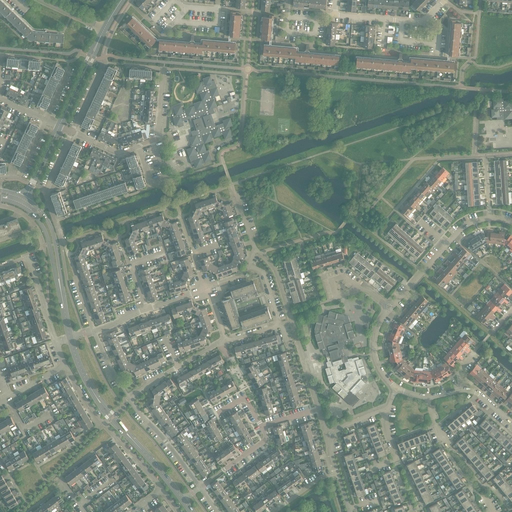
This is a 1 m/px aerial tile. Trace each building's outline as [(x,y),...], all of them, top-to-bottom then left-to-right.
[(0,0),(0,11),(26,37),(29,40),(63,43),(64,35),(35,32),(33,32),(32,31),(0,0)] [(146,5),(140,0),(138,0),(136,3),(142,9),(146,5)] [(422,7),(416,1),(412,5),(419,11),(422,7)] [(230,36),(239,37),(241,15),(241,13),(231,12),(231,14),(232,15),(230,36)] [(261,39),(270,40),(272,18),(274,18),(274,15),(263,14),(263,17),(261,39)] [(133,17),(127,24),(150,47),(157,40),(133,17)] [(461,23),(461,21),(461,19),(451,18),(450,22),(452,23),(449,55),(458,56),(461,23)] [(152,27),(150,28),(159,37),(161,35),(152,27)] [(159,41),(159,49),(202,53),(203,49),(235,52),(234,58),(237,59),(238,43),(203,40),(202,44),(159,41)] [(260,60),(262,61),(263,55),(295,57),(295,61),(338,65),(339,56),(296,52),(296,48),(261,45),(260,60)] [(3,63),(3,67),(11,68),(12,59),(11,59),(11,57),(7,57),(6,64),(3,63)] [(356,66),(410,71),(410,67),(453,71),(453,77),(456,77),(457,62),(454,62),(411,58),(411,62),(357,58),(356,66)] [(36,61),(34,61),(33,70),(38,71),(41,71),(42,67),(39,67),(39,61),(40,60),(36,60),(36,61)] [(60,65),(56,63),(53,70),(61,74),(62,73),(63,74),(65,70),(59,67),(60,65)] [(107,70),(107,71),(115,75),(118,67),(115,66),(114,68),(108,66),(106,69),(107,70)] [(130,67),(130,68),(130,74),(127,74),(127,78),(135,78),(136,69),(134,69),(134,68),(130,67)] [(147,70),(146,79),(154,80),(154,76),(152,76),(152,71),(152,70),(152,69),(148,69),(148,70),(147,70)] [(61,74),(53,70),(51,75),(59,79),(61,74)] [(107,71),(104,76),(113,80),(115,75),(107,71)] [(59,79),(51,75),(48,80),(57,84),(59,81),(58,81),(59,79)] [(103,77),(101,81),(110,85),(113,80),(104,76),(104,78),(103,77)] [(176,126),(183,124),(183,121),(189,119),(190,121),(191,121),(195,130),(191,131),(193,136),(189,138),(192,145),(190,145),(191,148),(186,149),(192,164),(194,163),(196,168),(203,166),(202,163),(212,160),(209,150),(206,151),(204,144),(212,141),(211,138),(223,134),(225,139),(233,137),(229,127),(233,126),(230,118),(223,121),(223,123),(215,126),(211,114),(215,113),(213,108),(217,107),(214,99),(216,99),(215,97),(220,95),(214,80),(212,81),(210,76),(203,79),(204,81),(194,85),(197,94),(200,94),(202,101),(194,104),(194,106),(183,110),(181,105),(173,108),(176,115),(173,116),(174,119),(173,119),(176,126)] [(57,84),(48,80),(46,85),(55,89),(55,88),(56,88),(57,84)] [(101,84),(100,86),(108,90),(110,85),(101,81),(100,84),(101,84)] [(44,90),(53,94),(54,91),(55,89),(46,85),(44,90)] [(98,88),(97,91),(106,95),(108,90),(100,86),(99,88),(98,88)] [(10,99),(14,90),(9,88),(8,91),(6,90),(5,90),(3,95),(10,99)] [(145,96),(154,96),(155,88),(149,88),(148,91),(145,90),(145,96)] [(14,90),(10,99),(15,101),(20,90),(18,89),(17,92),(14,90)] [(20,90),(15,101),(20,103),(23,95),(20,93),(21,91),(20,90)] [(42,95),(50,99),(51,98),(53,94),(44,90),(42,95)] [(96,94),(95,96),(104,100),(106,95),(97,91),(95,94),(96,94)] [(23,95),(20,103),(27,106),(29,101),(27,100),(30,93),(28,92),(26,96),(23,95)] [(50,99),(42,95),(39,100),(48,104),(50,99)] [(94,97),(92,101),(101,105),(104,100),(95,96),(94,98),(94,97)] [(511,105),(511,106),(511,101),(503,101),(503,98),(493,99),(493,109),(491,110),(491,118),(496,117),(497,120),(511,119),(511,105)] [(47,106),(48,104),(39,100),(36,108),(39,109),(41,107),(47,110),(48,106),(47,106)] [(91,104),(91,106),(99,110),(101,105),(92,101),(91,104)] [(0,110),(0,114),(7,118),(9,113),(6,112),(7,109),(2,106),(0,110)] [(89,107),(88,111),(97,115),(99,110),(91,106),(90,107),(89,107)] [(87,114),(86,116),(94,120),(97,115),(88,111),(86,114),(87,114)] [(86,116),(84,121),(92,125),(94,120),(86,116)] [(152,117),(143,116),(143,121),(146,121),(145,124),(151,125),(152,117)] [(27,127),(35,131),(36,130),(37,130),(39,126),(38,126),(33,124),(34,121),(30,119),(29,122),(27,127)] [(86,128),(85,130),(85,131),(89,132),(92,125),(84,121),(83,122),(82,122),(80,125),(86,128)] [(25,132),(33,136),(35,131),(27,127),(25,132)] [(98,139),(103,141),(108,131),(103,128),(98,139)] [(136,133),(139,141),(147,138),(145,132),(146,132),(146,131),(146,130),(144,129),(141,130),(141,131),(136,133)] [(107,144),(112,133),(108,131),(103,141),(107,144)] [(131,134),(134,143),(139,141),(136,133),(133,134),(132,131),(130,131),(130,132),(131,134)] [(33,136),(25,132),(22,137),(31,141),(33,138),(32,138),(33,136)] [(112,133),(107,144),(112,146),(113,143),(118,145),(119,134),(118,138),(116,138),(114,137),(115,136),(115,134),(112,133)] [(129,144),(126,136),(121,138),(121,137),(123,137),(122,136),(122,134),(121,134),(119,134),(118,145),(123,144),(124,146),(129,144)] [(20,142),(28,146),(29,144),(30,145),(31,141),(22,137),(20,142)] [(28,146),(20,142),(18,147),(27,151),(28,148),(28,147),(28,146)] [(72,146),(71,148),(80,152),(83,144),(80,143),(78,145),(72,142),(71,146),(72,146)] [(15,152),(24,156),(25,154),(27,151),(18,147),(15,152)] [(71,148),(69,153),(78,157),(80,152),(71,148)] [(94,159),(98,151),(93,149),(90,157),(88,160),(90,160),(91,158),(94,159)] [(98,151),(94,159),(97,161),(96,163),(98,164),(103,153),(98,151)] [(13,157),(22,161),(24,156),(15,152),(13,157)] [(68,154),(66,157),(75,162),(78,157),(69,153),(68,154)] [(103,153),(98,164),(99,165),(100,162),(103,163),(102,165),(103,165),(107,155),(103,153)] [(125,155),(128,163),(137,160),(136,158),(138,158),(136,154),(130,156),(129,154),(125,155)] [(107,168),(112,157),(107,155),(103,165),(107,167),(106,168),(107,168)] [(21,162),(22,161),(13,157),(10,164),(13,166),(14,164),(19,166),(20,164),(21,165),(22,163),(21,162)] [(65,161),(64,163),(73,167),(75,162),(66,157),(64,161),(65,161)] [(112,157),(107,168),(108,169),(110,166),(113,168),(117,159),(112,157)] [(128,163),(130,168),(138,165),(137,160),(128,163)] [(63,164),(62,167),(71,172),(73,167),(64,163),(64,164),(63,164)] [(130,168),(131,173),(141,170),(139,166),(139,167),(138,165),(130,168)] [(60,171),(60,173),(68,177),(71,172),(62,167),(60,171)] [(439,172),(445,177),(449,173),(443,168),(439,172)] [(131,173),(133,178),(142,175),(141,174),(142,173),(141,170),(131,173)] [(435,176),(442,181),(445,177),(439,172),(435,176)] [(60,173),(57,178),(66,182),(68,177),(60,173)] [(133,178),(135,184),(144,181),(142,175),(133,178)] [(432,180),(438,185),(442,181),(435,176),(432,180)] [(60,185),(59,187),(63,189),(66,182),(57,178),(57,179),(56,178),(54,182),(60,185)] [(428,184),(433,188),(434,189),(438,185),(432,180),(428,184)] [(135,184),(138,191),(142,190),(141,187),(147,185),(146,181),(144,182),(144,181),(135,184)] [(429,192),(433,188),(428,184),(426,182),(423,186),(429,192)] [(120,185),(123,194),(127,193),(126,192),(128,191),(125,183),(120,185)] [(123,194),(120,185),(115,186),(118,195),(119,195),(123,194)] [(118,195),(115,186),(110,188),(113,197),(116,196),(118,195)] [(419,190),(426,196),(429,192),(423,186),(419,190)] [(113,197),(110,188),(105,190),(108,199),(109,198),(109,199),(113,197)] [(56,193),(52,195),(50,195),(51,199),(53,199),(53,200),(62,197),(59,189),(55,191),(56,193)] [(99,192),(103,201),(106,200),(106,199),(108,199),(105,190),(99,192)] [(416,194),(422,200),(426,196),(419,190),(416,194)] [(103,201),(99,192),(94,193),(97,202),(99,202),(103,201)] [(97,202),(94,193),(89,195),(92,205),(96,203),(97,202)] [(412,199),(418,204),(422,200),(416,194),(412,199)] [(92,205),(89,195),(84,197),(87,206),(89,205),(89,206),(92,205)] [(210,199),(213,207),(214,207),(223,211),(223,212),(231,209),(230,206),(232,205),(232,203),(225,205),(222,203),(223,201),(222,201),(220,203),(217,201),(215,195),(213,196),(214,198),(210,199)] [(213,207),(210,199),(207,200),(206,196),(204,197),(208,209),(213,207)] [(53,200),(55,205),(64,202),(62,197),(53,200)] [(87,206),(84,197),(79,199),(82,208),(86,207),(85,206),(87,206)] [(200,203),(203,211),(208,209),(204,197),(202,198),(203,201),(200,203)] [(82,208),(79,199),(74,201),(77,209),(78,209),(82,208)] [(409,203),(415,208),(418,204),(412,199),(409,203)] [(189,220),(190,223),(198,220),(198,219),(202,211),(203,211),(200,203),(197,204),(196,201),(194,202),(196,208),(194,212),(192,211),(192,212),(194,213),(192,216),(186,219),(187,221),(189,220)] [(55,205),(57,211),(65,208),(64,202),(55,205)] [(415,208),(409,203),(405,207),(411,212),(415,208)] [(433,217),(442,208),(438,204),(429,214),(433,217)] [(411,212),(405,207),(401,211),(408,216),(411,212)] [(57,212),(56,212),(57,216),(64,214),(64,216),(68,215),(65,208),(57,211),(57,212)] [(442,208),(433,217),(438,221),(446,211),(442,208)] [(231,209),(223,212),(225,217),(234,214),(234,212),(232,212),(231,209)] [(446,211),(438,221),(442,225),(450,215),(446,211)] [(157,217),(160,225),(161,225),(169,229),(170,230),(178,227),(177,224),(179,224),(178,221),(172,223),(169,222),(170,220),(169,219),(167,221),(164,220),(162,213),(159,214),(160,216),(157,217)] [(151,215),(155,227),(160,225),(157,217),(154,218),(153,215),(151,215)] [(450,215),(442,225),(446,228),(454,219),(450,215)] [(140,219),(145,231),(150,229),(147,221),(144,222),(142,218),(140,219)] [(0,236),(21,229),(17,219),(6,223),(6,222),(1,224),(2,225),(0,225),(0,236)] [(190,227),(190,229),(200,225),(199,222),(203,221),(202,219),(198,220),(190,223),(191,226),(190,227)] [(226,228),(233,226),(235,225),(234,223),(233,223),(232,220),(224,223),(226,228)] [(127,245),(135,242),(135,241),(138,233),(139,232),(137,224),(134,225),(133,223),(130,224),(133,230),(131,233),(129,232),(128,234),(131,235),(129,238),(122,240),(123,243),(126,242),(127,245)] [(387,233),(391,237),(399,227),(395,224),(387,233)] [(200,225),(190,229),(191,231),(192,230),(193,233),(202,230),(200,225)] [(227,233),(235,231),(236,230),(235,227),(236,227),(235,225),(233,226),(226,228),(227,233)] [(172,235),(181,232),(180,230),(179,230),(178,227),(170,230),(172,235)] [(395,240),(403,231),(399,227),(391,237),(395,240)] [(202,230),(193,233),(195,237),(193,237),(194,239),(203,236),(202,230)] [(403,231),(395,240),(399,244),(408,235),(403,231)] [(485,237),(486,243),(487,243),(495,243),(496,233),(493,233),(493,232),(487,231),(487,237),(485,237)] [(173,241),(182,238),(181,234),(182,234),(181,232),(172,235),(173,241)] [(503,244),(505,239),(504,239),(505,232),(499,232),(499,233),(496,233),(495,243),(503,244)] [(474,238),(479,247),(486,243),(485,237),(484,238),(482,236),(481,234),(481,233),(476,236),(476,237),(474,238)] [(97,238),(100,246),(101,246),(109,250),(109,251),(118,248),(117,245),(119,244),(118,242),(112,244),(108,243),(109,240),(108,240),(107,242),(104,241),(101,234),(99,235),(100,237),(97,238)] [(90,236),(94,248),(100,246),(97,238),(93,239),(92,235),(90,236)] [(227,245),(239,241),(238,237),(239,237),(239,235),(229,238),(230,241),(227,243),(227,245)] [(399,244),(403,248),(412,238),(408,235),(399,244)] [(505,239),(503,244),(509,249),(511,246),(511,236),(511,235),(507,240),(505,239)] [(203,236),(194,239),(195,241),(196,240),(197,244),(205,241),(203,236)] [(182,238),(173,241),(175,246),(185,242),(184,240),(183,241),(182,238)] [(416,242),(412,238),(403,248),(408,251),(416,242)] [(479,247),(474,238),(471,240),(471,239),(466,241),(469,247),(468,247),(472,251),(479,247)] [(77,263),(85,260),(84,259),(88,250),(89,250),(87,242),(83,243),(83,240),(80,241),(83,248),(81,251),(79,250),(78,251),(80,252),(79,256),(72,258),(73,260),(75,259),(77,263)] [(127,250),(128,250),(137,247),(135,242),(127,245),(128,248),(126,248),(127,250)] [(175,246),(177,251),(185,248),(184,245),(185,244),(185,242),(175,246)] [(408,251),(412,255),(420,245),(416,242),(408,251)] [(234,254),(242,251),(243,251),(242,248),(243,247),(242,245),(240,246),(233,249),(234,254)] [(420,245),(412,255),(416,258),(424,249),(420,245)] [(460,252),(467,259),(471,255),(460,245),(458,247),(462,250),(460,252)] [(128,250),(127,250),(128,252),(129,252),(130,255),(139,252),(137,247),(128,250)] [(111,256),(121,253),(120,251),(119,251),(118,248),(109,251),(111,256)] [(186,250),(185,248),(177,251),(176,251),(178,257),(186,254),(185,250),(186,250)] [(243,251),(242,251),(234,254),(235,255),(231,263),(230,264),(233,272),(236,271),(237,273),(239,272),(237,266),(238,262),(241,263),(241,262),(239,261),(241,258),(247,255),(246,253),(244,254),(243,251)] [(453,253),(464,263),(467,259),(460,252),(458,255),(454,252),(453,253)] [(113,261),(121,258),(120,255),(121,255),(121,253),(111,256),(113,261)] [(353,266),(361,256),(357,253),(349,262),(353,266)] [(453,260),(460,267),(464,263),(453,253),(451,255),(455,258),(453,260)] [(361,256),(353,266),(357,269),(365,259),(361,256)] [(202,265),(210,262),(208,257),(199,260),(199,262),(200,262),(202,265)] [(113,261),(112,262),(113,267),(122,264),(121,261),(122,260),(121,258),(113,261)] [(182,266),(191,263),(191,261),(189,262),(188,258),(180,261),(182,266)] [(285,266),(297,263),(295,258),(283,261),(285,266)] [(365,259),(357,269),(362,273),(369,263),(365,259)] [(77,268),(82,267),(86,265),(85,260),(77,263),(78,266),(76,266),(77,268)] [(446,262),(457,271),(460,267),(453,260),(451,263),(447,260),(446,262)] [(223,275),(220,268),(220,267),(218,267),(210,263),(210,262),(202,265),(203,268),(200,269),(201,271),(208,269),(211,271),(210,273),(211,274),(212,271),(216,273),(218,279),(220,279),(219,276),(223,275)] [(446,269),(453,275),(457,271),(446,262),(444,263),(448,266),(446,269)] [(191,263),(182,266),(184,271),(192,269),(191,265),(192,265),(191,263)] [(287,272),(299,268),(297,263),(285,266),(287,272)] [(369,263),(362,273),(366,276),(374,266),(369,263)] [(220,268),(223,275),(226,274),(226,275),(228,275),(227,272),(225,265),(220,267),(220,268)] [(15,277),(15,278),(16,281),(18,280),(16,277),(20,275),(21,274),(20,272),(22,271),(23,270),(22,268),(21,268),(20,266),(12,269),(14,274),(15,277)] [(374,266),(366,276),(370,279),(372,278),(379,268),(378,269),(374,266)] [(140,277),(150,273),(148,268),(140,271),(141,274),(140,275),(140,277)] [(288,277),(300,273),(299,268),(287,272),(288,277)] [(379,268),(372,278),(376,281),(384,271),(379,268)] [(439,270),(450,279),(453,275),(446,269),(444,271),(440,268),(439,270)] [(7,271),(10,279),(15,278),(15,277),(14,274),(12,269),(7,271)] [(114,278),(123,274),(123,272),(121,273),(120,269),(112,272),(114,278)] [(192,269),(184,271),(184,273),(180,281),(179,281),(182,289),(185,288),(186,291),(188,290),(186,283),(187,280),(189,281),(190,280),(188,279),(190,275),(196,273),(195,271),(193,272),(192,269)] [(88,270),(80,273),(81,276),(80,276),(81,278),(90,275),(88,270)] [(438,277),(446,283),(450,279),(439,270),(437,271),(440,274),(438,277)] [(384,271),(376,281),(380,284),(388,275),(384,271)] [(288,283),(302,278),(300,273),(288,277),(290,282),(288,282),(288,283)] [(123,274),(114,278),(116,283),(124,280),(123,277),(124,276),(123,274)] [(388,275),(380,284),(384,288),(392,278),(388,275)] [(221,301),(231,328),(231,329),(243,325),(244,328),(272,318),(268,307),(265,308),(266,309),(239,319),(232,299),(257,291),(258,294),(265,292),(259,276),(253,279),(253,280),(228,289),(229,291),(226,292),(224,297),(225,299),(221,301)] [(446,283),(438,277),(436,279),(433,276),(431,278),(443,288),(446,283)] [(289,288),(301,284),(300,279),(302,279),(302,278),(288,283),(289,288)] [(392,278),(384,288),(389,291),(397,281),(392,278)] [(152,279),(143,281),(145,285),(143,285),(144,287),(153,284),(152,279)] [(92,280),(84,283),(85,286),(83,287),(84,289),(93,285),(92,280)] [(169,285),(171,293),(175,292),(175,293),(177,292),(174,283),(169,285)] [(291,293),(303,289),(301,284),(289,288),(291,293)] [(501,288),(509,295),(511,293),(511,290),(505,284),(501,288)] [(127,285),(117,288),(119,293),(127,290),(126,287),(127,286),(127,285)] [(20,295),(20,296),(32,292),(30,287),(19,291),(20,295)] [(501,288),(498,293),(509,302),(510,300),(507,297),(509,295),(501,288)] [(155,289),(147,292),(148,295),(147,295),(147,297),(157,294),(155,289)] [(292,298),(304,295),(303,289),(291,293),(292,298)] [(89,298),(97,296),(95,290),(87,293),(88,297),(87,297),(88,299),(89,298)] [(420,298),(418,300),(426,307),(430,302),(419,293),(417,295),(420,298)] [(494,297),(502,303),(504,301),(509,305),(510,304),(509,302),(498,293),(494,297)] [(157,294),(147,297),(148,299),(149,299),(150,302),(163,298),(162,296),(158,297),(157,294)] [(130,295),(121,298),(123,303),(131,300),(130,297),(131,297),(130,295)] [(304,295),(292,298),(294,304),(306,300),(304,295)] [(27,305),(24,306),(35,302),(34,297),(25,300),(27,305)] [(490,301),(502,310),(503,309),(500,306),(502,303),(494,297),(490,301)] [(187,303),(189,311),(191,311),(199,315),(199,316),(207,313),(206,310),(209,309),(208,307),(201,309),(198,308),(199,306),(198,305),(197,307),(193,306),(191,299),(189,300),(190,302),(187,303)] [(411,301),(422,311),(425,312),(428,308),(426,307),(418,300),(416,302),(413,299),(411,301)] [(91,309),(101,306),(99,301),(91,304),(92,307),(90,307),(91,309)] [(411,308),(419,315),(422,311),(411,301),(410,303),(413,306),(411,308)] [(487,305),(494,311),(496,309),(500,312),(502,310),(490,301),(487,305)] [(181,304),(184,313),(189,311),(187,303),(183,304),(183,303),(181,304)] [(483,309),(494,318),(496,317),(493,314),(494,311),(487,305),(483,309)] [(24,311),(25,314),(26,316),(29,315),(37,312),(36,307),(29,310),(29,309),(24,311)] [(175,318),(180,316),(179,315),(176,307),(174,307),(175,309),(172,310),(175,318)] [(419,315),(411,308),(409,310),(406,308),(404,309),(415,319),(419,315)] [(164,314),(164,316),(167,324),(172,322),(169,314),(166,315),(164,309),(162,309),(163,312),(164,314)] [(412,323),(415,319),(404,309),(403,311),(406,314),(404,316),(412,323)] [(480,313),(487,319),(489,317),(493,320),(494,318),(483,309),(480,313)] [(102,311),(94,314),(95,317),(94,317),(95,319),(104,316),(102,311)] [(352,338),(355,337),(350,322),(348,316),(344,315),(329,311),(328,315),(326,314),(324,316),(318,314),(314,330),(315,330),(314,332),(315,334),(319,349),(322,349),(323,350),(324,350),(327,357),(343,352),(342,349),(343,349),(344,346),(343,343),(345,342),(345,343),(353,341),(352,338)] [(487,319),(480,313),(476,317),(491,330),(493,327),(489,324),(489,325),(485,322),(487,319)] [(104,316),(95,319),(95,321),(96,321),(98,324),(106,321),(104,316)] [(399,316),(397,317),(408,327),(412,323),(404,316),(402,318),(399,316)] [(30,325),(29,326),(41,322),(39,317),(31,320),(28,321),(30,325)] [(201,321),(203,326),(211,324),(210,320),(214,319),(213,317),(201,321)] [(149,321),(151,329),(157,327),(154,319),(149,321)] [(143,323),(146,331),(151,329),(149,321),(143,323)] [(138,325),(141,333),(142,335),(147,333),(146,331),(143,323),(138,325)] [(392,332),(401,336),(405,328),(400,324),(400,326),(394,323),(392,328),(393,329),(392,332)] [(198,336),(201,345),(204,344),(205,346),(207,345),(205,339),(206,335),(208,336),(209,335),(207,334),(209,330),(215,328),(214,326),(212,327),(211,324),(203,326),(203,328),(199,336),(198,336)] [(42,326),(34,329),(35,332),(32,334),(32,335),(44,331),(42,326)] [(128,328),(128,329),(130,334),(132,339),(137,337),(136,335),(133,326),(128,328)] [(107,341),(116,337),(115,333),(116,332),(119,331),(118,329),(114,331),(106,335),(107,338),(106,339),(107,341)] [(44,331),(32,335),(32,336),(33,337),(35,336),(37,342),(45,340),(44,337),(46,336),(44,331)] [(459,336),(462,338),(469,345),(471,343),(475,346),(476,343),(466,334),(466,333),(466,332),(464,331),(463,331),(459,336)] [(269,333),(273,345),(279,343),(276,335),(271,336),(270,335),(272,334),(271,332),(269,333)] [(393,342),(392,343),(398,344),(401,336),(392,332),(390,335),(389,334),(387,339),(393,342)] [(118,341),(120,341),(122,340),(121,338),(119,339),(119,338),(117,339),(116,337),(107,341),(108,342),(109,342),(110,345),(118,341)] [(188,340),(191,348),(194,347),(194,348),(196,348),(193,338),(188,340)] [(258,350),(255,341),(252,342),(251,338),(249,339),(252,351),(258,350)] [(469,345),(462,338),(458,342),(469,352),(471,350),(467,347),(469,345)] [(183,342),(186,350),(186,351),(188,350),(187,349),(191,348),(188,340),(183,342)] [(121,346),(118,341),(110,345),(112,348),(111,349),(112,350),(121,346)] [(242,354),(247,353),(245,344),(240,346),(239,344),(241,344),(240,341),(238,342),(242,354)] [(15,342),(3,346),(5,351),(13,348),(12,344),(15,343),(15,342)] [(186,350),(183,342),(177,344),(180,352),(184,351),(184,352),(186,351),(186,350)] [(467,354),(469,352),(458,342),(454,346),(462,353),(464,351),(467,354)] [(390,354),(400,352),(398,344),(392,343),(392,344),(387,346),(388,351),(389,351),(390,354)] [(115,355),(123,351),(121,346),(112,350),(112,352),(113,352),(115,355)] [(451,350),(462,360),(463,358),(460,355),(462,353),(454,346),(451,350)] [(447,354),(455,361),(457,359),(460,362),(462,360),(451,350),(447,354)] [(123,351),(115,355),(116,358),(115,358),(116,360),(125,356),(123,351)] [(276,361),(278,360),(287,358),(288,357),(291,357),(290,354),(286,356),(285,352),(275,355),(276,361)] [(343,352),(327,357),(329,365),(327,366),(328,367),(325,368),(330,383),(334,382),(336,384),(332,388),(352,407),(360,399),(355,395),(365,383),(361,379),(361,375),(366,373),(362,358),(359,359),(358,357),(350,359),(351,360),(348,360),(348,361),(344,362),(346,368),(346,369),(339,371),(338,370),(338,368),(340,368),(339,365),(343,363),(341,357),(344,356),(343,352)] [(396,361),(397,362),(402,360),(400,352),(390,354),(391,357),(389,357),(390,362),(396,361)] [(41,354),(45,365),(50,364),(50,363),(53,362),(51,356),(48,357),(47,355),(44,357),(43,353),(41,354)] [(157,356),(161,364),(163,363),(162,362),(165,361),(162,353),(157,355),(157,356)] [(455,361),(447,354),(444,358),(455,368),(456,366),(453,363),(455,361)] [(215,357),(219,365),(224,362),(220,355),(215,357)] [(141,373),(137,365),(136,365),(128,362),(125,356),(116,360),(117,362),(118,362),(121,368),(118,369),(119,371),(126,368),(129,369),(129,372),(130,372),(131,370),(134,371),(137,378),(139,377),(138,374),(141,373)] [(152,358),(157,367),(158,367),(158,365),(161,364),(157,356),(152,358)] [(31,357),(36,369),(40,367),(37,359),(34,360),(33,357),(31,357)] [(210,360),(214,368),(219,365),(215,357),(210,360)] [(147,360),(151,368),(154,367),(155,368),(157,367),(152,358),(147,360)] [(22,361),(26,372),(31,371),(28,362),(25,363),(24,360),(22,361)] [(143,363),(147,372),(148,371),(148,370),(151,368),(147,360),(143,363)] [(214,368),(210,360),(205,363),(210,370),(214,368)] [(399,371),(401,373),(408,365),(402,360),(397,362),(398,363),(394,368),(398,372),(399,371)] [(12,364),(16,376),(21,374),(18,366),(15,367),(14,363),(12,364)] [(137,365),(141,373),(144,371),(145,373),(147,372),(143,363),(137,365)] [(201,365),(205,373),(210,370),(205,363),(201,365)] [(438,368),(443,377),(446,375),(447,376),(451,373),(448,368),(450,368),(445,364),(438,368)] [(196,368),(200,376),(205,373),(201,365),(196,368)] [(245,369),(248,374),(259,367),(258,365),(254,368),(253,365),(245,369)] [(412,376),(414,371),(408,365),(401,373),(403,375),(402,376),(407,379),(409,377),(411,375),(412,376)] [(474,376),(480,369),(476,365),(467,376),(468,378),(471,374),(474,376)] [(259,367),(248,374),(251,378),(260,373),(258,368),(259,367)] [(294,367),(281,370),(283,376),(292,373),(290,370),(294,369),(294,367)] [(191,371),(196,378),(200,376),(196,368),(191,371)] [(431,373),(432,378),(434,377),(437,382),(441,379),(441,378),(443,377),(438,368),(431,373)] [(480,369),(474,376),(476,378),(473,382),(475,383),(485,372),(480,369)] [(187,373),(191,381),(196,378),(191,371),(187,373)] [(418,381),(421,382),(422,372),(414,371),(412,376),(413,376),(413,379),(413,381),(413,382),(418,383),(418,381)] [(422,372),(421,382),(424,382),(424,383),(430,384),(431,378),(432,378),(431,373),(422,372)] [(485,372),(475,383),(477,385),(479,381),(482,383),(489,376),(485,372)] [(182,376),(186,384),(191,381),(187,373),(182,376)] [(260,373),(251,378),(254,383),(264,377),(263,375),(262,376),(260,373)] [(293,376),(292,373),(283,376),(285,381),(283,381),(283,382),(297,377),(296,375),(293,376)] [(186,384),(182,376),(177,379),(180,383),(182,386),(186,384)] [(489,376),(482,383),(484,385),(481,389),(483,390),(493,379),(489,376)] [(264,377),(254,383),(256,388),(267,382),(264,377)] [(284,387),(286,386),(295,384),(294,380),(298,379),(297,377),(283,382),(284,387)] [(60,388),(67,384),(68,383),(66,378),(58,383),(55,384),(58,389),(60,388)] [(170,388),(171,389),(176,386),(175,385),(171,380),(170,379),(168,381),(167,380),(165,381),(170,388)] [(493,379),(483,390),(485,392),(487,389),(490,391),(497,383),(493,379)] [(166,391),(170,388),(165,381),(162,383),(162,382),(160,383),(166,391)] [(227,384),(231,391),(236,389),(234,385),(232,381),(227,384)] [(68,383),(67,384),(60,388),(63,392),(71,388),(68,383)] [(156,388),(162,395),(166,391),(160,383),(158,385),(159,386),(156,388)] [(497,383),(490,391),(492,393),(489,396),(491,397),(501,386),(497,383)] [(222,387),(227,394),(231,391),(227,384),(222,387)] [(501,386),(491,397),(493,399),(496,396),(498,398),(505,390),(501,386)] [(40,391),(44,398),(49,395),(44,387),(39,390),(40,391)] [(151,398),(151,399),(154,400),(153,403),(147,407),(149,409),(151,408),(153,410),(160,405),(159,404),(161,395),(162,395),(156,388),(154,390),(152,387),(150,389),(154,395),(154,398),(151,398)] [(211,388),(217,399),(222,397),(218,389),(215,391),(213,387),(211,388)] [(218,389),(222,397),(227,394),(222,387),(218,389)] [(289,396),(298,394),(297,391),(303,389),(302,387),(288,391),(289,396)] [(66,397),(73,393),(74,392),(71,388),(63,392),(66,397)] [(217,399),(211,388),(209,389),(210,391),(207,393),(212,402),(217,399)] [(39,390),(35,392),(35,393),(39,400),(40,402),(45,399),(44,398),(40,391),(39,390)] [(505,390),(498,398),(500,400),(497,403),(499,405),(509,394),(505,390)] [(39,400),(35,393),(35,392),(30,395),(30,396),(35,403),(39,400)] [(69,402),(75,398),(77,397),(74,392),(73,393),(66,397),(69,402)] [(35,403),(30,396),(30,395),(25,398),(26,399),(30,406),(35,403)] [(71,406),(78,402),(79,402),(77,397),(75,398),(69,402),(71,406)] [(290,408),(293,407),(301,405),(300,401),(306,399),(305,397),(291,402),(289,402),(290,408)] [(30,406),(26,399),(25,398),(20,401),(21,402),(25,409),(30,406)] [(193,409),(204,403),(203,401),(200,402),(198,399),(190,404),(193,409)] [(25,409),(21,402),(20,401),(16,403),(20,411),(25,409)] [(74,411),(81,407),(82,406),(79,402),(78,402),(71,406),(74,411)] [(204,403),(193,409),(196,414),(204,409),(202,406),(205,404),(204,403)] [(468,408),(474,415),(478,411),(472,404),(468,408)] [(155,416),(163,410),(160,405),(153,410),(155,413),(154,414),(155,416)] [(77,416),(84,412),(85,411),(82,406),(81,407),(74,411),(77,416)] [(474,415),(468,408),(463,411),(469,418),(474,415)] [(204,409),(196,414),(198,418),(210,412),(209,410),(205,412),(204,409)] [(163,410),(155,416),(156,417),(157,416),(159,419),(166,414),(163,410)] [(80,420),(86,416),(88,416),(85,411),(84,412),(77,416),(80,420)] [(469,418),(463,411),(459,414),(465,422),(469,418)] [(211,413),(210,412),(198,418),(201,423),(209,419),(207,415),(211,413)] [(229,416),(232,421),(244,414),(243,412),(238,415),(237,412),(229,416)] [(161,424),(170,419),(166,414),(159,419),(161,422),(160,423),(161,424)] [(244,414),(232,421),(234,426),(242,422),(240,418),(245,416),(244,414)] [(465,422),(459,414),(455,418),(461,425),(465,422)] [(82,425),(89,421),(90,420),(88,416),(86,416),(80,420),(82,425)] [(6,420),(10,427),(11,428),(15,425),(11,417),(6,420)] [(207,428),(215,423),(212,418),(204,423),(207,427),(207,428)] [(461,425),(455,418),(451,421),(457,429),(461,425)] [(484,429),(490,422),(486,418),(479,426),(484,429)] [(170,419),(161,424),(163,426),(164,425),(166,428),(176,421),(175,419),(172,420),(174,422),(173,423),(170,419)] [(1,423),(5,430),(6,431),(11,428),(10,427),(6,420),(1,423)] [(89,421),(82,425),(85,430),(93,425),(90,420),(89,421)] [(168,433),(176,427),(174,424),(177,422),(176,421),(166,428),(168,431),(167,431),(168,433)] [(308,422),(309,422),(300,425),(302,430),(310,428),(309,424),(313,423),(312,421),(310,422),(310,421),(308,422)] [(457,429),(451,421),(447,425),(453,432),(457,429)] [(235,432),(237,431),(248,424),(247,422),(245,424),(246,425),(245,426),(242,422),(234,426),(232,427),(235,432)] [(490,422),(484,429),(488,433),(494,426),(490,422)] [(210,432),(217,428),(215,423),(207,428),(208,429),(210,432)] [(240,435),(247,431),(246,428),(249,426),(248,424),(237,431),(240,435)] [(363,429),(366,427),(368,432),(377,429),(375,424),(367,427),(366,426),(362,427),(363,429)] [(494,426),(488,433),(492,436),(498,429),(494,426)] [(176,427),(168,433),(169,435),(170,434),(172,437),(179,432),(176,427)] [(209,433),(210,436),(212,435),(213,437),(220,433),(217,428),(210,432),(209,433)] [(185,429),(175,437),(178,441),(185,436),(183,434),(187,432),(185,429)] [(377,429),(368,432),(370,437),(379,434),(377,429)] [(498,429),(492,436),(496,440),(502,433),(498,429)] [(65,434),(69,441),(70,442),(75,439),(70,431),(65,434)] [(242,440),(255,433),(254,431),(249,434),(247,431),(240,435),(242,440)] [(273,440),(285,436),(283,431),(275,434),(276,437),(272,438),(273,440)] [(422,433),(426,442),(431,440),(427,431),(422,433)] [(348,434),(352,442),(357,440),(353,432),(348,434)] [(220,433),(213,437),(214,439),(216,442),(223,438),(220,433)] [(255,433),(242,440),(245,445),(253,441),(251,437),(256,434),(255,433)] [(426,442),(422,433),(417,435),(421,444),(426,442)] [(502,433),(496,440),(500,444),(506,436),(502,433)] [(70,442),(69,441),(65,434),(61,437),(65,445),(70,442)] [(352,442),(348,434),(343,436),(347,444),(352,442)] [(379,434),(370,437),(372,442),(381,439),(379,434)] [(421,444),(417,435),(412,437),(415,446),(421,444)] [(185,436),(178,441),(181,446),(188,441),(185,436)] [(288,441),(289,440),(287,436),(285,436),(273,440),(273,442),(277,441),(278,444),(286,442),(288,441)] [(500,444),(504,447),(510,440),(506,436),(500,444)] [(56,439),(60,446),(61,448),(65,445),(61,437),(56,439)] [(415,446),(412,437),(407,439),(410,448),(415,446)] [(455,443),(459,447),(466,441),(463,437),(455,443)] [(51,442),(55,449),(56,450),(61,448),(60,446),(56,439),(51,442)] [(381,439),(372,442),(374,447),(383,444),(381,439)] [(402,441),(405,450),(410,448),(407,439),(402,441)] [(188,441),(181,446),(185,450),(191,445),(188,441)] [(405,450),(402,441),(397,443),(400,452),(405,450)] [(466,441),(459,447),(462,451),(470,445),(466,441)] [(47,445),(51,453),(56,450),(55,449),(51,442),(47,445)] [(111,454),(119,448),(116,443),(108,449),(111,454)] [(226,444),(228,448),(233,455),(238,451),(233,445),(230,447),(228,443),(226,444)] [(224,451),(229,458),(233,455),(228,448),(226,444),(224,446),(227,449),(224,451)] [(383,444),(374,447),(376,452),(385,449),(383,444)] [(42,448),(47,456),(51,453),(47,445),(42,448)] [(191,445),(185,450),(188,454),(194,449),(191,445)] [(462,451),(466,455),(473,449),(470,445),(462,451)] [(274,452),(279,459),(283,456),(284,457),(285,457),(287,456),(287,454),(284,450),(282,451),(281,448),(279,450),(278,449),(276,451),(273,447),(271,449),(273,451),(274,452)] [(37,450),(41,457),(42,459),(47,456),(42,448),(37,450)] [(115,458),(121,453),(122,452),(119,448),(111,454),(115,458)] [(435,458),(443,452),(440,448),(432,453),(435,458)] [(191,459),(198,454),(194,449),(188,454),(191,459)] [(385,449),(376,452),(378,457),(387,454),(385,449)] [(469,460),(477,454),(473,449),(466,455),(469,460)] [(42,459),(41,457),(37,450),(32,453),(37,461),(42,459)] [(20,455),(24,461),(29,459),(24,451),(19,453),(20,455)] [(220,454),(224,461),(229,458),(224,451),(220,454)] [(118,462),(124,457),(126,457),(122,452),(121,453),(115,458),(118,462)] [(269,455),(275,462),(279,459),(274,452),(269,455)] [(443,452),(435,458),(438,462),(446,457),(443,452)] [(24,461),(20,455),(19,453),(15,456),(15,457),(19,464),(24,461)] [(345,461),(354,458),(352,453),(343,456),(345,461)] [(198,454),(191,459),(194,463),(201,458),(200,456),(198,454)] [(224,461),(220,454),(215,457),(220,464),(224,461)] [(263,455),(270,465),(275,462),(269,455),(265,458),(264,457),(266,456),(264,454),(263,455)] [(477,454),(469,460),(473,464),(480,458),(477,454)] [(92,459),(97,465),(101,462),(96,455),(91,458),(92,459)] [(261,462),(266,469),(270,465),(263,455),(261,456),(264,459),(261,462)] [(19,464),(15,457),(15,456),(10,459),(11,460),(15,467),(19,464)] [(126,457),(124,457),(118,462),(121,467),(129,461),(126,457)] [(446,457),(438,462),(441,467),(449,461),(446,457)] [(97,465),(92,459),(91,458),(87,461),(88,462),(93,469),(97,465)] [(201,458),(194,463),(197,467),(204,462),(201,458)] [(354,458),(345,461),(347,466),(356,463),(354,458)] [(480,458),(473,464),(476,468),(484,462),(480,458)] [(15,467),(11,460),(10,459),(5,462),(10,470),(15,467)] [(93,469),(88,462),(87,461),(83,465),(83,466),(88,472),(93,469)] [(124,471),(131,466),(132,465),(129,461),(121,467),(124,471)] [(408,470),(417,466),(414,461),(406,465),(408,470)] [(449,461),(441,467),(444,471),(452,466),(449,461)] [(204,462),(197,467),(201,472),(207,467),(204,462)] [(266,469),(261,462),(256,465),(261,472),(266,469)] [(484,462),(476,468),(480,472),(487,466),(484,462)] [(356,463),(347,466),(349,472),(357,469),(356,463)] [(313,472),(315,472),(323,469),(321,464),(313,466),(311,467),(313,472)] [(88,472),(83,466),(83,465),(78,468),(84,475),(88,472)] [(132,465),(131,466),(124,471),(128,475),(135,470),(132,465)] [(250,469),(256,476),(260,473),(255,466),(250,469)] [(417,466),(408,470),(411,475),(419,471),(417,466)] [(452,466),(444,471),(447,476),(455,470),(452,466)] [(487,466),(480,472),(483,476),(491,470),(487,466)] [(207,467),(201,472),(204,476),(211,471),(207,467)] [(74,471),(75,472),(80,479),(84,475),(78,468),(74,471)] [(293,474),(294,476),(299,483),(304,480),(299,474),(301,472),(299,468),(297,470),(293,474)] [(256,476),(250,469),(246,472),(251,479),(256,476)] [(357,469),(349,472),(350,477),(359,474),(357,469)] [(131,480),(137,475),(139,474),(135,470),(128,475),(131,480)] [(239,471),(247,482),(251,479),(246,472),(243,474),(240,470),(239,471)] [(419,471),(411,475),(413,480),(424,475),(422,470),(420,472),(419,471)] [(455,470),(447,476),(450,480),(458,475),(455,470)] [(491,470),(483,476),(487,481),(494,474),(491,470)] [(80,479),(75,472),(74,471),(70,474),(70,475),(75,482),(80,479)] [(247,482),(239,471),(237,472),(240,476),(237,478),(242,486),(247,482)] [(384,479),(393,476),(391,471),(382,474),(384,479)] [(289,475),(288,476),(289,478),(290,479),(295,486),(299,483),(294,476),(293,474),(292,473),(289,475)] [(496,483),(503,477),(500,473),(492,479),(496,483)] [(75,482),(70,475),(70,474),(65,478),(71,485),(75,482)] [(139,474),(137,475),(131,480),(134,484),(142,478),(139,474)] [(359,474),(350,477),(352,482),(361,479),(359,474)] [(424,475),(413,480),(415,485),(424,481),(422,476),(424,475)] [(458,475),(450,480),(453,485),(461,479),(458,475)] [(393,476),(384,479),(386,484),(395,481),(393,476)] [(242,486),(237,478),(234,481),(232,477),(230,479),(238,489),(242,486)] [(503,477),(496,483),(499,488),(507,482),(503,477)] [(137,488),(144,483),(145,483),(142,478),(134,484),(137,488)] [(295,486),(290,479),(286,483),(291,489),(295,486)] [(361,479),(352,482),(354,487),(362,484),(361,479)] [(461,479),(453,485),(456,489),(464,484),(461,479)] [(214,491),(221,486),(218,481),(211,486),(214,491)] [(395,481),(386,484),(388,489),(397,486),(395,481)] [(424,481),(415,485),(418,490),(426,486),(424,481)] [(0,488),(0,491),(0,492),(7,488),(7,487),(12,485),(10,482),(0,488)] [(499,488),(503,492),(510,486),(507,482),(499,488)] [(145,483),(144,483),(137,488),(141,493),(148,487),(145,483)] [(291,489),(286,483),(281,486),(286,493),(291,489)] [(362,484),(354,487),(355,492),(364,489),(362,484)] [(221,486),(214,491),(217,495),(224,490),(221,486)] [(277,489),(282,496),(286,493),(281,486),(277,489)] [(397,486),(388,489),(390,494),(399,491),(397,486)] [(426,486),(418,490),(420,495),(429,491),(426,486)] [(506,496),(511,491),(511,488),(510,486),(503,492),(506,496)] [(364,489),(355,492),(357,497),(366,494),(364,489)] [(458,499),(466,494),(463,489),(455,495),(458,499)] [(2,496),(4,499),(16,492),(14,490),(10,492),(9,491),(2,496)] [(224,490),(217,495),(221,499),(227,494),(225,492),(224,490)] [(271,493),(276,500),(280,497),(275,490),(271,493)] [(399,491),(390,494),(392,499),(401,496),(399,491)] [(429,491),(420,495),(423,500),(431,495),(429,491)] [(6,502),(13,498),(13,497),(17,494),(16,492),(4,499),(6,502)] [(267,496),(272,503),(276,500),(271,493),(267,496)] [(54,497),(57,500),(58,503),(60,505),(64,501),(59,494),(54,497)] [(224,504),(229,500),(231,499),(227,494),(221,499),(224,504)] [(461,503),(469,498),(466,494),(458,499),(461,503)] [(123,500),(126,505),(127,506),(132,502),(126,495),(121,498),(123,500)] [(431,495),(423,500),(425,505),(434,500),(431,495)] [(262,500),(267,507),(272,503),(267,496),(262,500)] [(401,496),(392,499),(394,504),(403,501),(401,496)] [(58,503),(57,500),(54,497),(50,500),(55,508),(60,505),(58,503)] [(127,506),(126,505),(123,500),(121,498),(117,502),(123,509),(127,506)] [(469,498),(461,503),(464,508),(472,503),(469,498)] [(15,501),(8,505),(10,508),(21,501),(20,499),(15,502),(15,501)] [(229,500),(224,504),(227,508),(234,503),(232,501),(231,499),(229,500)] [(55,508),(50,500),(46,504),(51,511),(55,508)] [(258,503),(263,510),(267,507),(262,500),(258,503)] [(113,505),(118,511),(123,509),(117,502),(113,505)] [(229,511),(230,511),(237,508),(234,503),(227,508),(229,511)] [(259,511),(263,510),(258,503),(253,506),(257,511),(259,511)] [(466,511),(467,511),(475,507),(472,503),(464,508),(466,511)]
